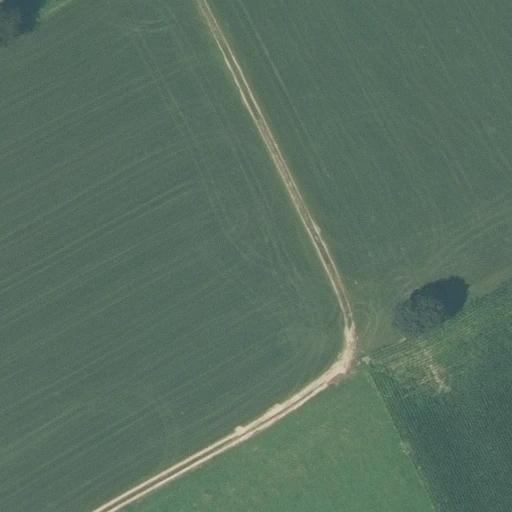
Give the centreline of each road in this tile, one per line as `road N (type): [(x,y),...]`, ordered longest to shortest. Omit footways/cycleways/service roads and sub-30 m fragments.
road 1 (track): [(197,0),(328,268),(350,326),(346,354)]
road 2 (track): [(343,360),(257,428),(102,511)]
